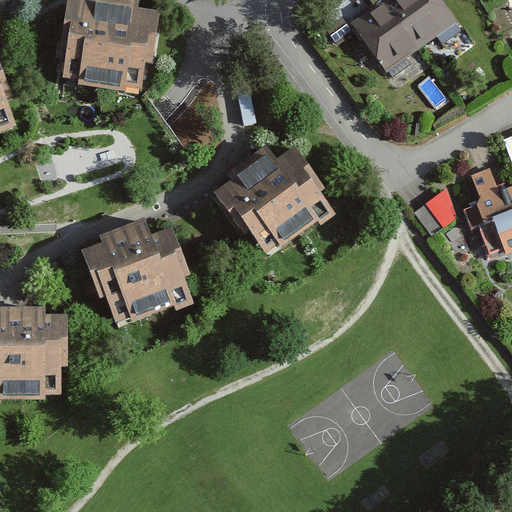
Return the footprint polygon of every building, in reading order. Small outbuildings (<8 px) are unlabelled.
[(422,55),(380,0),(362,0),(373,15),(350,33),(386,81),(422,55)] [(380,0),(422,55),(455,29),(433,0),(380,0)] [(85,4),(85,10),(64,7),(57,58),(63,59),(60,85),(79,87),(78,94),(120,99),(121,92),(138,94),(139,82),(146,83),(154,21),(134,18),(135,11),(85,4)] [(511,143),(503,146),(511,171),(511,143)] [(245,194),(249,199),(232,211),(261,253),(267,249),(282,270),(298,259),(302,264),(336,240),(331,233),(345,224),(338,214),(344,210),(313,167),(296,178),(292,172),(287,165),(259,184),(245,194)] [(511,258),(511,190),(495,196),(488,175),(468,182),(478,211),(466,215),(483,266),(502,259),(502,261),(511,258)] [(455,226),(445,196),(414,220),(433,244),(455,226)] [(95,247),(98,252),(78,260),(99,307),(105,305),(115,329),(133,321),(136,327),(174,311),(171,303),(187,297),(182,285),(188,283),(167,234),(149,242),(142,227),(95,247)] [(0,316),(0,405),(39,407),(39,399),(56,399),(56,387),(62,387),(64,325),(43,324),(44,317),(0,316)]
